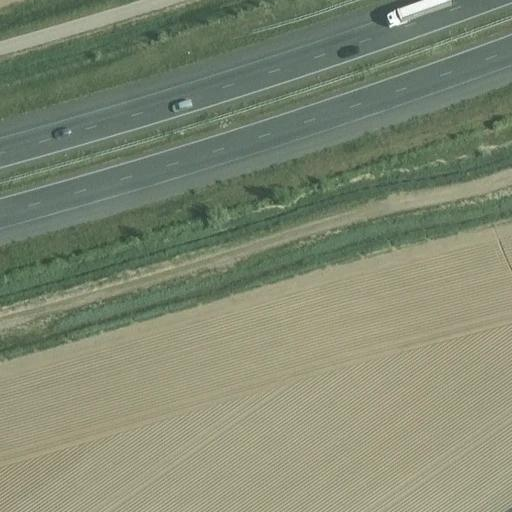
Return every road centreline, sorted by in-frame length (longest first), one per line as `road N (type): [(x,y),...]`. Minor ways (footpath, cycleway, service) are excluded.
road 1 (motorway): [(0,215),(381,100),(511,51)]
road 2 (motorway): [(480,0),(0,155)]
road 3 (unclassified): [(164,0),(0,49)]
